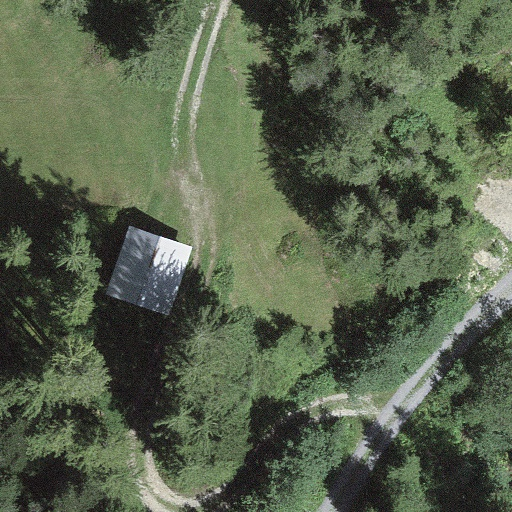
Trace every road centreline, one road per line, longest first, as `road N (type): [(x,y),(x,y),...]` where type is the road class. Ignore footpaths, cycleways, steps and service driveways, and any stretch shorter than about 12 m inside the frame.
road 1 (track): [(407,402),(355,395),(321,402),(297,416),(211,507),(185,511),(164,502),(148,480),(154,388),(211,252),(183,117),(219,0)]
road 2 (track): [(333,511),(407,402),(511,292)]
